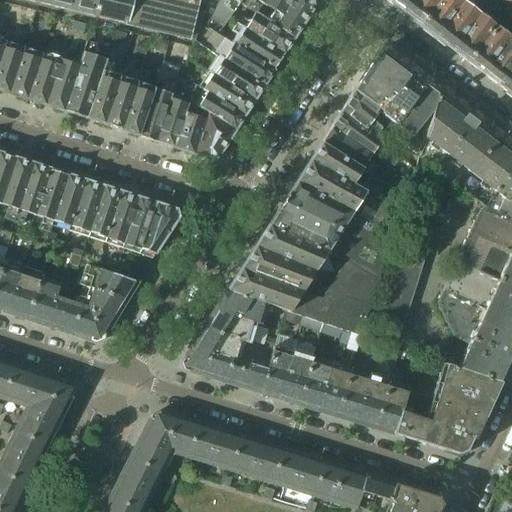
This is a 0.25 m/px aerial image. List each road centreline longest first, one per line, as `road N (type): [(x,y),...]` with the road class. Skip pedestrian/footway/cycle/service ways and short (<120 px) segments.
road 1 (residential): [(121,377),(476,488)]
road 2 (residential): [(231,203),(0,124)]
road 3 (residential): [(354,14),(231,203)]
road 4 (residential): [(121,377),(231,203)]
road 5 (residential): [(511,131),(354,14)]
road 6 (residential): [(0,340),(121,377)]
